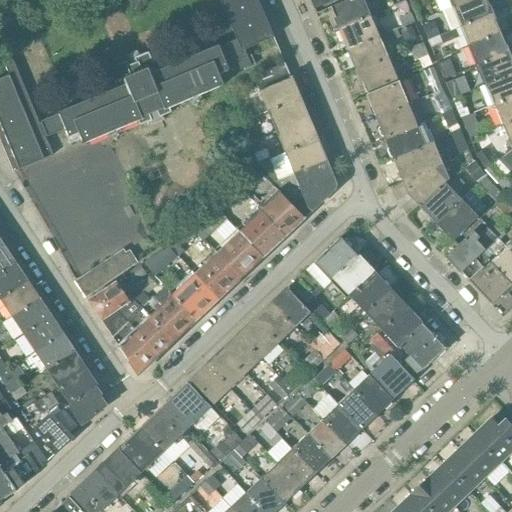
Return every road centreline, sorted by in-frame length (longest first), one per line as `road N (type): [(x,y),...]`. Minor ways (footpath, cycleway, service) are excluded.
road 1 (residential): [(133,408),(360,195)]
road 2 (residential): [(133,408),(0,204)]
road 3 (residential): [(336,511),(499,358)]
road 4 (residential): [(360,195),(499,358)]
road 5 (residential): [(360,195),(277,0)]
road 6 (residential): [(16,511),(133,408)]
